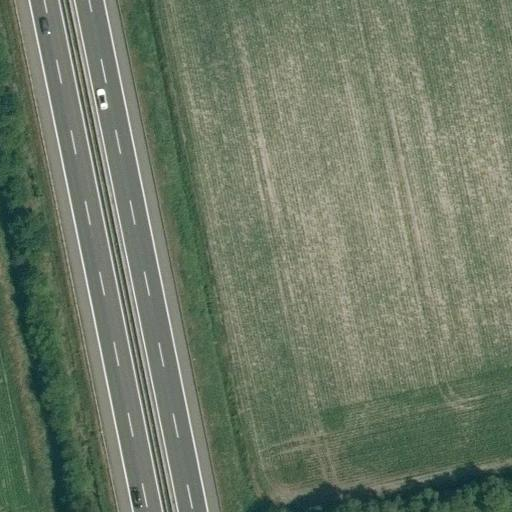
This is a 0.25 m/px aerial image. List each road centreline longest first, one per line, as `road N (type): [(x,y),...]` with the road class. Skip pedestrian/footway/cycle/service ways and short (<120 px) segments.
road 1 (motorway): [(42,0),(146,511)]
road 2 (motorway): [(190,511),(87,0)]
